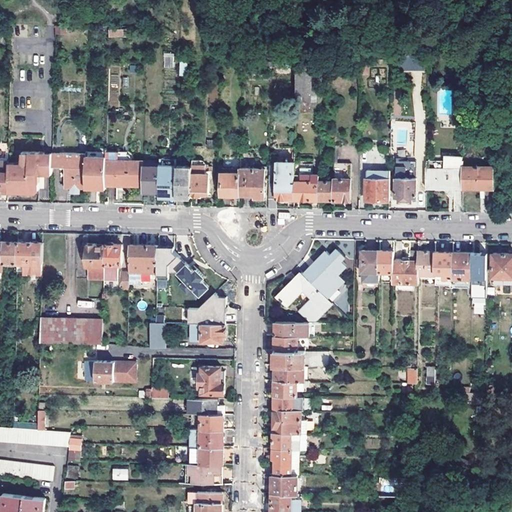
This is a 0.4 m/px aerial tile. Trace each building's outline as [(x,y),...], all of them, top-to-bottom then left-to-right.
[(401,71),(423,70),(423,55),(401,55),(401,71)] [(298,60),(297,112),(321,113),(323,60),(298,60)] [(10,173),(9,192),(37,193),(40,190),(41,174),(53,175),(53,167),(53,154),(23,153),(22,164),(10,163),(10,173)] [(79,188),(87,188),(87,154),(79,154),(53,154),(53,167),(65,167),(65,170),(65,184),(65,188),(71,188),(79,188)] [(107,161),(107,154),(87,154),(87,188),(106,188),(106,186),(107,161)] [(464,156),(455,156),(455,162),(446,162),(446,168),(428,168),(428,188),(464,188),(464,166),(464,156)] [(0,192),(9,192),(10,173),(10,163),(10,162),(0,161),(0,192)] [(106,186),(145,186),(145,163),(145,162),(107,161),(106,186)] [(296,162),(277,161),(276,184),(270,184),(270,208),(277,209),(277,198),(285,198),(295,198),(295,174),(296,162)] [(152,193),(160,193),(161,165),(161,163),(145,163),(145,186),(144,193),(152,193)] [(170,196),(178,196),(179,165),(161,165),(160,193),(160,196),(170,196)] [(179,165),(178,196),(185,196),(193,196),(193,166),(179,165)] [(193,166),(193,196),(203,197),(203,193),(210,194),(211,173),(206,173),(207,166),(193,166)] [(495,189),(495,167),(464,166),(464,188),(495,189)] [(241,172),(240,194),(255,195),(255,198),(265,198),(265,168),(241,168),(241,172)] [(400,177),(416,177),(416,168),(400,168),(400,177)] [(336,169),(321,169),(321,175),(320,180),(335,181),(335,178),(336,169)] [(352,170),(336,169),(335,178),(352,179),(352,170)] [(391,171),(368,170),(367,200),(375,200),(390,200),(391,171)] [(241,172),(223,172),(222,194),(232,194),(240,194),(241,172)] [(306,199),(320,199),(320,180),(321,175),(295,174),(295,198),(306,199)] [(416,177),(400,177),(398,177),(397,198),(401,198),(401,201),(407,201),(413,201),(413,198),(417,198),(418,177),(416,177)] [(335,181),(335,199),(344,199),(351,200),(352,179),(335,178),(335,181)] [(320,180),(320,199),(327,199),(335,199),(335,181),(320,180)] [(18,263),(18,242),(12,242),(5,242),(4,262),(4,263),(18,263)] [(42,274),(43,243),(30,242),(18,242),(18,263),(18,274),(42,274)] [(89,280),(105,280),(106,245),(96,245),(96,244),(87,244),(87,243),(82,243),(82,258),(86,259),(86,267),(90,267),(89,280)] [(108,244),(106,244),(106,245),(105,280),(118,280),(119,265),(122,265),(122,245),(114,245),(113,243),(109,243),(108,244)] [(158,273),(159,246),(131,245),(130,272),(158,273)] [(175,246),(159,246),(158,273),(158,280),(170,281),(170,280),(170,264),(179,255),(174,251),(175,246)] [(326,251),(315,263),(316,264),(312,269),(315,272),(308,279),(327,297),(344,280),(338,273),(346,265),(341,260),(344,256),(337,249),(331,256),(326,251)] [(379,272),(380,251),(369,251),(362,251),(362,272),(363,272),(363,282),(379,282),(379,272)] [(393,261),(393,251),(385,251),(380,251),(379,272),(393,272),(393,261)] [(418,261),(418,252),(410,251),(410,258),(410,261),(418,261)] [(418,252),(418,261),(418,276),(436,276),(436,274),(436,252),(424,252),(418,252)] [(444,252),(436,252),(436,274),(444,274),(444,278),(453,278),(453,252),(444,252)] [(453,278),(470,278),(471,253),(453,252),(453,278)] [(487,253),(471,253),(470,278),(470,288),(470,298),(486,298),(487,253)] [(511,253),(504,253),(493,253),(493,277),(511,277),(511,253)] [(179,272),(186,280),(181,285),(189,293),(194,288),(201,295),(210,286),(203,279),(206,276),(197,269),(195,271),(179,255),(170,264),(170,280),(179,272)] [(418,276),(418,261),(410,261),(410,258),(402,258),(402,261),(393,261),(393,272),(393,284),(418,284),(418,276)] [(316,264),(315,263),(304,274),(308,279),(315,272),(312,269),(316,264)] [(130,289),(130,272),(122,272),(122,289),(130,289)] [(304,274),(301,272),(278,296),(288,306),(302,291),(310,298),(305,302),(306,304),(299,310),(309,319),(316,319),(332,302),(327,297),(308,279),(304,274)] [(444,274),(436,274),(436,276),(436,286),(453,286),(453,278),(444,278),(444,274)] [(509,286),(511,285),(511,277),(493,277),(493,282),(509,282),(509,286)] [(470,278),(453,278),(453,286),(453,288),(470,288),(470,278)] [(192,323),(227,324),(228,296),(220,295),(217,292),(200,308),(190,308),(190,323),(192,323)] [(41,319),(41,342),(90,344),(104,345),(104,322),(41,319)] [(310,322),(277,321),(276,335),(299,336),(309,336),(310,322)] [(152,323),(151,347),(166,348),(166,323),(165,323),(157,323),(152,323)] [(227,324),(192,323),(191,340),(224,341),(224,335),(227,335),(227,324)] [(299,336),(276,335),(276,350),(298,351),(299,336)] [(298,351),(276,350),(276,352),(276,365),(305,366),(325,366),(326,351),(298,351)] [(96,365),(89,365),(89,375),(96,375),(96,382),(136,383),(136,364),(96,363),(96,365)] [(305,366),(276,365),(275,381),(298,381),(303,381),(305,381),(305,366)] [(222,366),(203,366),(203,372),(200,372),(200,386),(203,387),(203,394),(225,395),(226,371),(222,371),(222,366)] [(435,385),(435,367),(427,367),(427,385),(435,385)] [(417,384),(418,368),(409,368),(409,383),(417,384)] [(298,381),(275,381),(275,396),(295,397),(297,397),(298,381)] [(153,389),(153,398),(169,398),(169,388),(153,388),(153,389)] [(295,397),(275,396),(275,409),(294,410),(295,397)] [(219,399),(189,398),(188,414),(192,414),(202,414),(225,414),(225,406),(219,405),(219,399)] [(294,410),(275,409),(274,432),(300,433),(301,433),(302,410),(294,410)] [(182,428),(192,428),(202,428),(202,414),(192,414),(191,425),(182,424),(182,428)] [(202,428),(224,429),(225,414),(202,414),(202,428)] [(70,443),(71,432),(38,429),(14,428),(0,427),(0,426),(0,440),(69,446),(70,443)] [(224,446),(224,429),(202,428),(192,428),(192,435),(201,435),(201,438),(201,443),(201,446),(224,446)] [(274,432),(274,448),(292,448),(300,449),(300,433),(274,432)] [(224,446),(201,446),(190,445),(190,463),(219,464),(222,464),(223,464),(224,446)] [(292,464),(292,448),(274,448),(273,459),(276,459),(276,466),(280,466),(280,474),(298,475),(299,475),(299,464),(292,464)] [(54,466),(0,458),(0,473),(52,480),(54,466)] [(219,464),(190,463),(188,463),(186,482),(221,483),(221,474),(218,473),(219,464)] [(76,477),(77,465),(68,464),(67,476),(76,477)] [(114,465),(113,480),(128,481),(129,465),(114,465)] [(298,475),(280,474),(275,474),(273,474),(272,493),(292,493),(298,494),(298,475)] [(416,478),(380,477),(379,496),(416,497),(416,478)] [(193,501),(223,502),(223,491),(193,491),(193,501)] [(43,511),(46,498),(3,492),(0,511),(43,511)] [(291,511),(292,493),(272,493),(271,511),(291,511)] [(222,511),(223,502),(193,501),(193,505),(197,505),(197,511),(222,511)]
